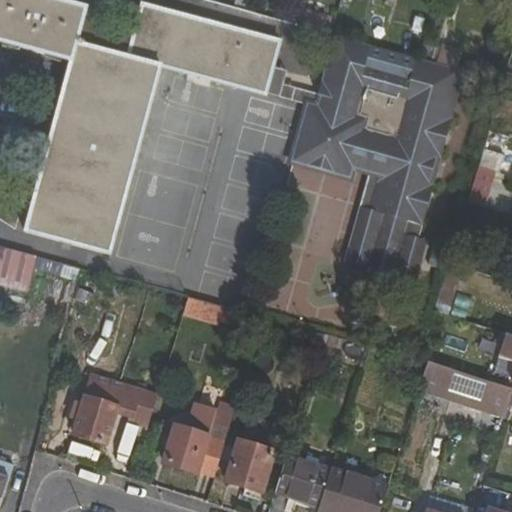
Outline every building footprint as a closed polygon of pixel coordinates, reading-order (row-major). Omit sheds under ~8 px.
[(0,0),(0,41),(72,61),(76,46),(86,10),(48,0),(0,0)] [(265,95),(266,94),(272,70),(279,43),(143,7),(128,60),(76,46),(72,61),(27,231),(108,253),(160,67),(265,95)] [(301,26),(327,33),(331,19),(306,11),(301,26)] [(272,70),(266,94),(309,105),(329,110),(336,88),(327,85),(339,38),(334,36),(317,97),(280,87),(284,73),(272,70)] [(406,234),(409,220),(423,224),(452,118),(445,116),(457,71),(456,70),(438,65),(431,63),(416,59),(410,81),(366,68),(371,47),(339,38),(327,85),(336,88),(329,110),(309,105),(294,162),(351,178),(354,167),(370,171),(379,173),(366,223),(406,234)] [(443,45),(438,65),(456,70),(461,51),(443,45)] [(452,118),(464,72),(457,71),(445,116),(452,118)] [(508,137),(489,131),(484,147),(511,155),(511,149),(505,147),(508,137)] [(511,165),(482,156),(478,167),(511,178),(511,165)] [(408,277),(413,258),(419,237),(423,224),(409,220),(406,234),(366,223),(379,173),(370,171),(346,260),(408,277)] [(448,268),(449,263),(454,246),(419,237),(413,258),(448,268)] [(0,281),(28,289),(36,259),(0,249),(0,281)] [(243,313),(189,299),(184,316),(219,326),(220,323),(239,328),(243,313)] [(511,390),(427,363),(422,378),(508,405),(511,391),(511,390)] [(115,419),(148,428),(159,395),(93,374),(82,409),(76,407),(72,420),(78,421),(74,435),(106,445),(115,419)] [(0,403),(0,449),(3,450),(9,430),(23,434),(26,422),(3,415),(6,405),(0,403)] [(164,463),(214,478),(219,462),(226,440),(236,408),(220,404),(209,438),(175,429),(172,437),(167,436),(163,447),(168,449),(164,463)] [(276,455),(226,440),(219,462),(229,465),(224,481),(265,493),(276,455)] [(330,470),(287,457),(275,495),(319,508),(330,470)] [(0,501),(12,466),(0,462),(0,501)] [(317,511),(380,511),(388,487),(330,470),(319,508),(317,511)]
